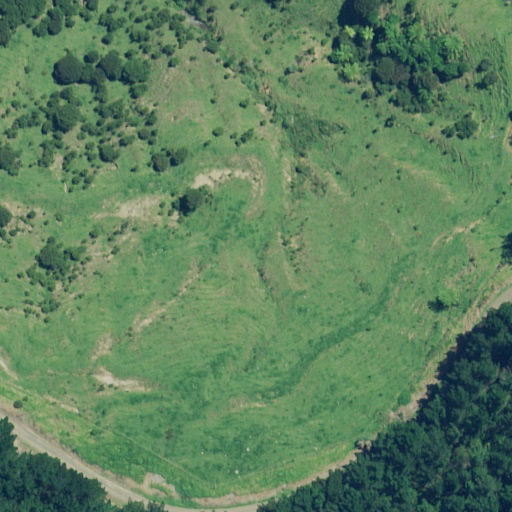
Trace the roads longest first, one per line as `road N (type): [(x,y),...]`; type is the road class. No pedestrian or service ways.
road 1 (track): [(268,511),(378,479),(453,359),(511,307)]
road 2 (track): [(0,436),(37,460),(185,511)]
